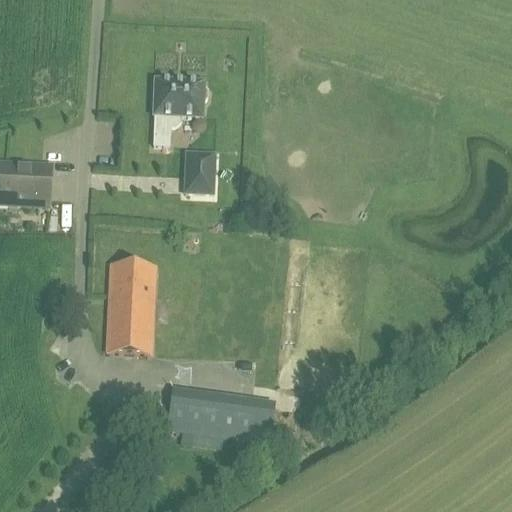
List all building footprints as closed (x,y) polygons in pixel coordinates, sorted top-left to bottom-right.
[(191,83),(142,83),(140,149),(157,149),(159,132),(170,121),(192,122),(191,108),(196,103),(197,92),(191,90),(191,83)] [(214,158),(186,157),(184,197),(212,198),(214,158)] [(0,207),(48,211),(50,170),(0,166),(0,207)] [(154,270),(110,269),(107,356),(151,358),(154,270)] [(273,406),(172,392),(166,434),(268,449),(273,406)]
